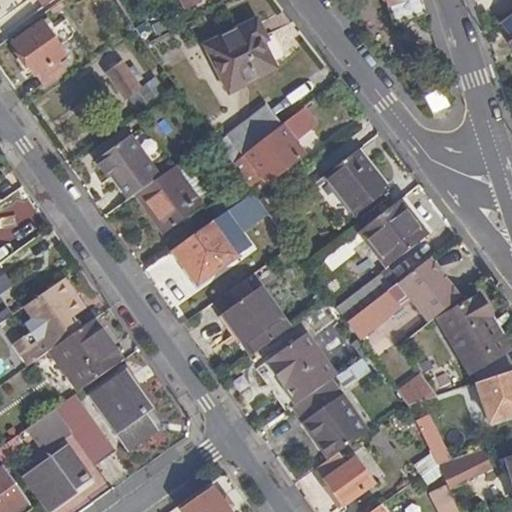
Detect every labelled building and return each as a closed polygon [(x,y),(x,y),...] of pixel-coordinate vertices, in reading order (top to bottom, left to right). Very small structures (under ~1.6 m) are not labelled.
[(421,0),(387,0),(395,23),(425,11),(421,0)] [(43,22),(13,44),(36,76),(37,76),(44,84),(64,71),(57,61),(66,54),(43,22)] [(258,22),(207,46),(229,91),(275,69),(263,45),(268,42),(258,22)] [(128,99),(137,112),(164,91),(155,79),(141,89),(123,63),(108,74),(126,100),(128,99)] [(440,89),(425,95),(435,111),(449,105),(440,89)] [(266,105),(216,142),(233,165),(246,154),(282,126),(266,105)] [(312,128),(299,112),(282,126),(246,154),(269,184),(306,155),(295,141),(312,128)] [(178,144),(194,131),(189,124),(173,137),(178,144)] [(214,139),(203,124),(194,131),(178,144),(188,158),(214,139)] [(136,195),(161,177),(132,138),(99,162),(111,178),(114,176),(132,199),(136,195)] [(387,190),(357,151),(326,176),(356,213),(387,190)] [(204,206),(175,168),(161,177),(136,195),(165,235),(204,206)] [(111,178),(128,202),(132,199),(114,176),(111,178)] [(254,194),(245,183),(223,200),(230,211),(238,206),(254,194)] [(261,203),(254,194),(238,206),(244,215),(261,203)] [(434,231),(406,196),(401,200),(428,236),(434,231)] [(401,200),(359,232),(386,268),(428,236),(401,200)] [(214,222),(173,251),(198,283),(238,255),(214,222)] [(0,263),(33,240),(24,229),(0,245),(0,263)] [(330,270),(357,250),(348,239),(321,260),(330,270)] [(382,272),(337,309),(347,323),(359,313),(392,286),(382,272)] [(0,290),(8,285),(0,273),(0,325),(11,318),(0,301),(0,290)] [(81,308),(63,281),(32,303),(51,329),(81,308)] [(243,283),(216,302),(225,316),(253,296),(243,283)] [(407,298),(396,283),(392,286),(359,313),(370,327),(407,298)] [(225,316),(253,355),(290,328),(262,291),(253,296),(225,316)] [(444,327),(480,299),(479,298),(440,319),(444,327)] [(488,314),(480,299),(444,327),(471,373),(503,353),(508,351),(487,315),(488,314)] [(389,332),(406,317),(397,307),(380,322),(389,332)] [(359,313),(347,323),(358,338),(370,327),(359,313)] [(78,393),(122,362),(94,321),(54,349),(50,351),(78,393)] [(23,340),(29,347),(42,338),(37,331),(23,340)] [(292,407),(293,407),(330,381),(335,377),(306,335),(264,366),(292,407)] [(50,351),(54,349),(45,336),(42,338),(29,347),(21,353),(30,366),(50,351)] [(503,353),(471,373),(476,382),(477,382),(511,370),(503,353)] [(335,377),(344,389),(368,371),(359,359),(353,363),(335,377)] [(396,364),(384,373),(407,406),(422,400),(396,364)] [(511,413),(511,370),(477,382),(490,421),(511,413)] [(148,408),(125,375),(90,398),(128,451),(154,432),(141,413),(148,408)] [(330,381),(293,407),(330,460),(340,453),(368,433),(330,381)] [(77,443),(95,467),(113,453),(73,397),(54,410),(77,443)] [(77,443),(54,410),(27,430),(50,462),(67,450),(77,443)] [(448,414),(430,423),(445,452),(462,444),(448,414)] [(70,490),(87,479),(67,450),(50,462),(25,480),(49,511),(73,494),(70,490)] [(487,467),(480,450),(437,465),(443,476),(448,487),(487,467)] [(330,460),(321,468),(328,478),(326,480),(343,504),(372,484),(355,460),(347,465),(340,453),(330,460)] [(413,466),(420,476),(437,465),(431,453),(413,466)] [(428,487),(443,476),(437,465),(420,476),(428,487)] [(0,511),(13,511),(28,502),(4,469),(0,471),(0,511)] [(57,511),(93,487),(87,479),(70,490),(73,494),(49,511),(57,511)] [(461,511),(448,487),(434,495),(443,511),(461,511)] [(228,511),(214,491),(197,503),(204,511),(228,511)]
